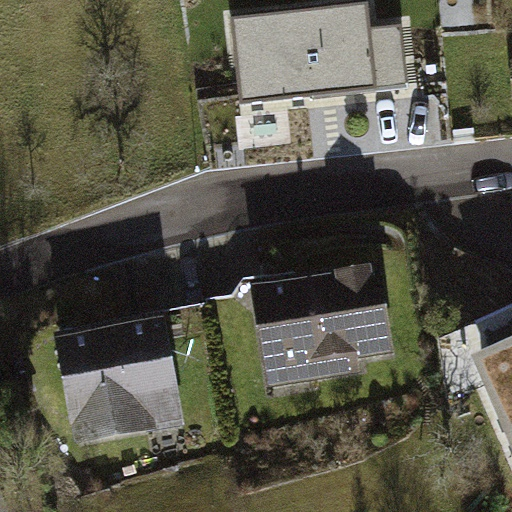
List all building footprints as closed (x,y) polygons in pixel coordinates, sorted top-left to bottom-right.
[(369,1),(232,16),(241,107),(410,89),(403,29),(372,32),(369,1)] [(376,272),(258,292),(271,366),(318,358),(320,371),(356,365),(354,352),(389,346),(376,272)] [(486,374),(511,435),(511,306),(478,322),(486,374)] [(161,325),(64,343),(78,417),(82,417),(86,440),(150,429),(149,426),(145,405),(173,400),(174,400),(161,325)] [(273,379),(320,371),(318,358),(271,366),(273,379)] [(145,405),(149,426),(177,422),(173,400),(145,405)]
